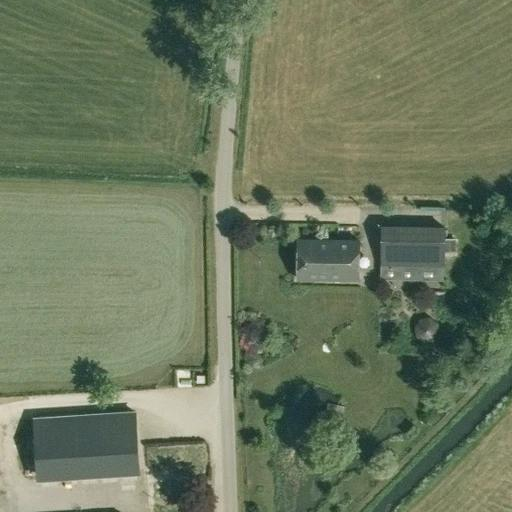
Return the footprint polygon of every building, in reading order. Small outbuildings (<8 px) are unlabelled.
[(444,269),(445,226),(380,225),(380,268),(444,269)] [(298,240),(297,279),(358,280),(359,242),(298,240)] [(172,348),(173,371),(182,371),(181,347),(172,348)] [(136,441),(134,413),(113,415),(115,443),(136,441)] [(36,439),(56,437),(55,419),(34,420),(36,439)] [(56,437),(36,439),(38,476),(59,475),(56,437)] [(117,471),(138,469),(136,441),(115,443),(117,471)]
